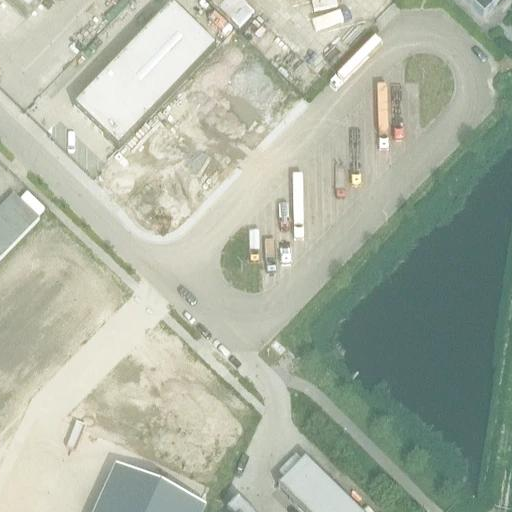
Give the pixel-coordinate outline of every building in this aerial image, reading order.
[(8,0),(27,17),(43,0),(8,0)] [(465,0),(483,18),(500,0),(465,0)] [(169,8),(73,109),(117,151),(213,49),(169,8)] [(277,98),(237,59),(138,160),(136,158),(129,166),(170,208),(277,98)] [(13,196),(3,207),(29,232),(39,221),(13,196)] [(3,207),(0,209),(0,223),(19,242),(29,232),(3,207)] [(0,223),(0,242),(9,252),(19,242),(0,223)] [(0,242),(0,261),(9,252),(0,242)] [(305,462),(277,490),(295,507),(322,479),(305,462)] [(115,470),(95,511),(202,511),(203,511),(115,470)] [(322,479),(295,507),(300,511),(323,511),(339,496),(322,479)] [(355,511),(339,496),(323,511),(355,511)] [(248,511),(238,501),(226,511),(248,511)]
